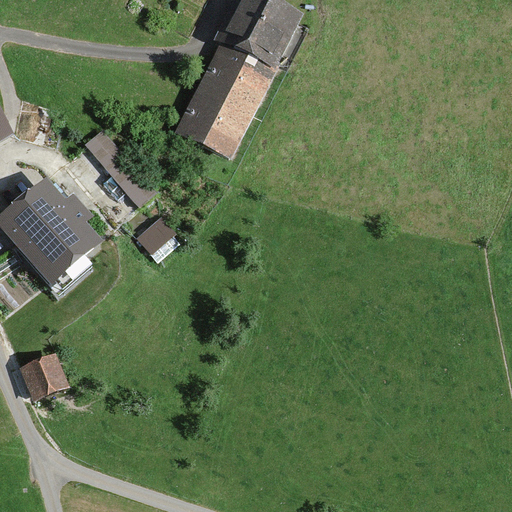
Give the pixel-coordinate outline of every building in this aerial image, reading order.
[(305,18),(268,0),(236,0),(215,43),(222,47),(176,137),(231,165),(305,18)] [(0,143),(10,138),(0,121),(0,143)] [(102,142),(86,156),(139,216),(155,202),(102,142)] [(46,186),(1,224),(52,285),(97,248),(46,186)] [(176,248),(159,229),(138,247),(154,266),(176,248)] [(55,366),(21,377),(31,409),(65,398),(55,366)]
